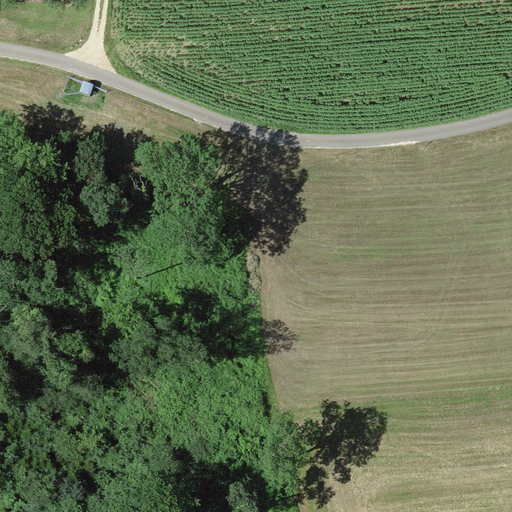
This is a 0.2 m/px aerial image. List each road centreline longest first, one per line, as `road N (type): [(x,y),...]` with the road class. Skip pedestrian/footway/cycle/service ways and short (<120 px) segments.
road 1 (track): [(511,115),(400,138),(315,141),(230,128),(88,70),(0,48)]
road 2 (track): [(258,133),(248,301),(310,511)]
